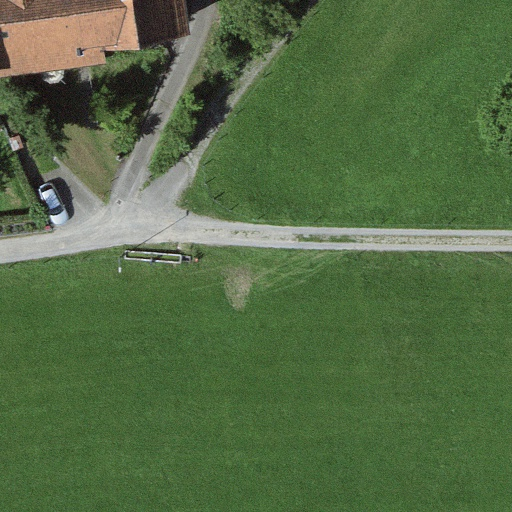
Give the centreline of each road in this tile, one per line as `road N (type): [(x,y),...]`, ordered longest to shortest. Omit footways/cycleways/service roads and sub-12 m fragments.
road 1 (unclassified): [(511,243),(148,226),(0,250)]
road 2 (track): [(148,226),(204,129),(301,0)]
